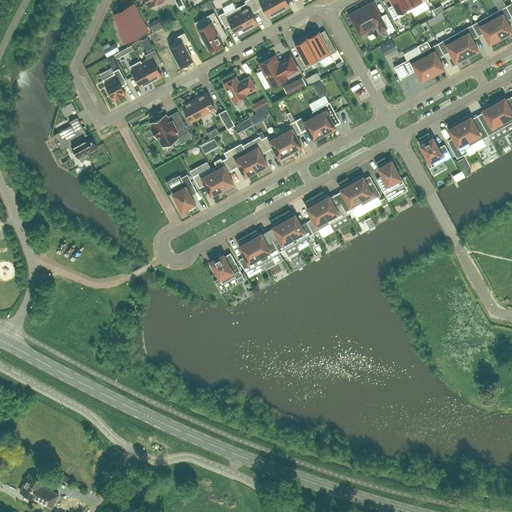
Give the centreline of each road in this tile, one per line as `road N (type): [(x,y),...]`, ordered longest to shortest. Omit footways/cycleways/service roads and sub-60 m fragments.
road 1 (secondary): [(411,511),(195,437),(6,342)]
road 2 (residential): [(327,10),(307,11),(101,124),(72,69),(105,0)]
road 3 (residential): [(310,183),(182,261),(165,255),(169,231),(299,165)]
road 4 (residential): [(6,342),(34,275),(0,178)]
road 5 (residential): [(457,246),(397,135)]
road 6 (residential): [(386,117),(327,10)]
